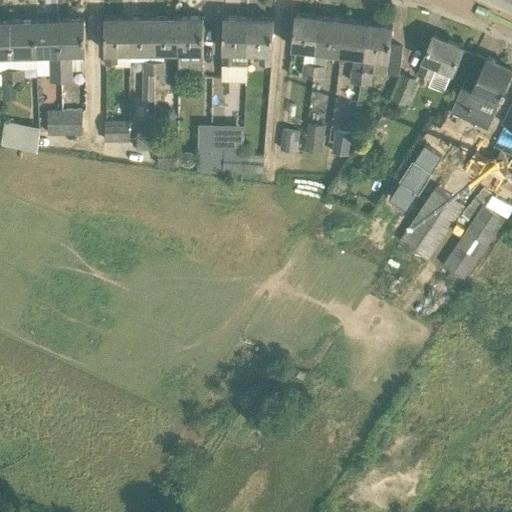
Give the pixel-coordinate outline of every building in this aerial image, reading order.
[(292,47),(305,49),(316,49),(321,16),(296,13),(292,47)] [(250,17),(224,16),(223,51),(224,51),(224,64),(248,64),(248,51),(250,17)] [(344,19),(321,16),(316,49),(314,63),(313,76),(325,78),(327,51),(340,53),(344,19)] [(117,51),(131,52),(131,17),(105,17),(105,52),(106,52),(106,64),(118,64),(117,51)] [(154,51),(154,17),(131,17),(131,52),(154,51)] [(154,51),(178,51),(178,17),(154,17),(154,51)] [(203,17),(178,17),(178,51),(179,70),(203,70),(202,50),(204,50),(203,17)] [(274,18),(250,17),(248,51),(260,52),(260,65),(271,65),(271,52),(273,52),(274,18)] [(84,18),(60,19),(62,80),(73,79),(73,69),(85,68),(84,52),(86,52),(84,18)] [(11,20),(12,55),(37,54),(36,19),(11,20)] [(36,19),(37,54),(50,54),(51,80),(62,80),(60,19),(36,19)] [(369,22),(344,19),(340,53),(353,54),(351,81),(359,82),(369,22)] [(0,55),(12,55),(11,20),(0,20),(0,55)] [(393,25),(369,22),(359,82),(373,84),(376,57),(388,59),(386,73),(400,74),(403,46),(391,44),(393,25)] [(463,46),(434,34),(424,59),(419,73),(431,78),(437,64),(453,70),(463,46)] [(497,102),(511,68),(511,67),(487,56),(474,86),(465,82),(453,111),(467,117),(472,106),(493,116),(499,103),(497,102)] [(154,60),(143,61),(144,99),(154,100),(154,74),(154,60)] [(154,74),(166,73),(166,60),(154,60),(154,74)] [(314,63),(304,62),(302,75),(313,76),(314,63)] [(14,68),(2,68),(3,81),(14,81),(14,68)] [(25,68),(14,68),(14,81),(25,80),(25,68)] [(416,79),(404,73),(393,99),(406,105),(416,79)] [(4,82),(5,100),(19,99),(18,82),(4,82)] [(49,133),(66,133),(66,109),(48,109),(49,133)] [(83,109),(66,109),(66,133),(83,133),(83,109)] [(511,110),(505,125),(495,145),(511,152),(511,110)] [(29,124),(5,120),(1,145),(25,148),(29,124)] [(130,120),(106,120),(106,140),(130,140),(130,120)] [(326,126),(308,122),(305,150),(322,152),(326,126)] [(212,123),(199,123),(198,168),(211,169),(212,123)] [(244,153),(230,151),(230,153),(225,153),(225,123),(212,123),(211,169),(243,173),(243,170),(244,153)] [(154,126),(137,126),(137,148),(154,148),(154,126)] [(300,131),(283,128),(281,149),(298,151),(300,131)] [(353,132),(335,129),(332,151),(350,154),(353,132)] [(180,145),(159,144),(159,158),(180,159),(180,145)] [(425,145),(389,200),(405,211),(441,156),(425,145)] [(265,155),(244,153),(243,170),(264,173),(265,155)] [(465,204),(437,185),(400,240),(428,258),(465,204)] [(505,218),(484,204),(444,263),(465,277),(505,218)] [(285,404),(272,396),(256,419),(268,429),(285,404)]
